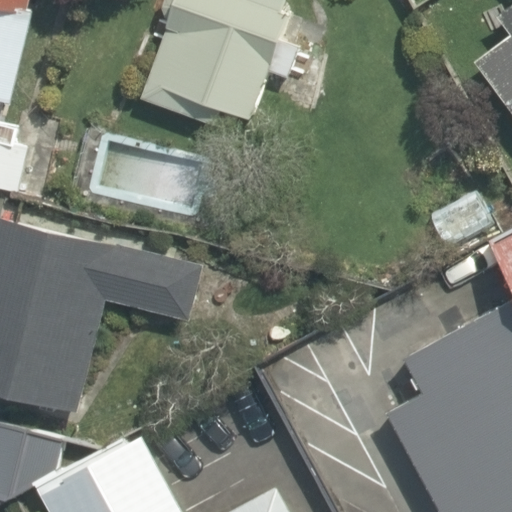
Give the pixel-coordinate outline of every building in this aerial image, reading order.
[(0,0),(0,187),(24,193),(35,144),(0,136),(0,93),(20,98),(42,4),(36,2),(36,0),(0,0)] [(173,14),(158,53),(145,48),(134,76),(146,81),(140,97),(200,120),(206,105),(250,122),(273,63),(287,69),(303,30),(289,25),(292,15),(285,12),(289,0),(164,0),(161,9),(173,14)] [(407,0),(416,12),(434,0),(407,0)] [(511,37),(484,58),(511,105),(511,37)] [(206,146),(102,132),(93,198),(197,212),(206,146)] [(0,388),(82,405),(104,302),(190,320),(205,249),(119,231),(0,205),(0,388)] [(511,511),(511,315),(381,387),(450,511),(511,511)] [(299,511),(281,477),(216,511),(189,511),(169,475),(99,511),(299,511)]
